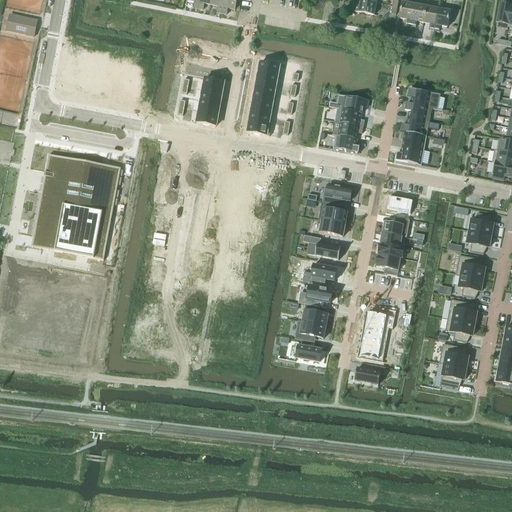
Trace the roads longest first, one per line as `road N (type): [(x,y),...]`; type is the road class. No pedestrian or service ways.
road 1 (residential): [(184,387),(224,143)]
road 2 (residential): [(511,200),(476,395)]
road 3 (residential): [(379,172),(345,365)]
road 4 (residential): [(40,105),(224,143)]
road 5 (residential): [(224,143),(379,172)]
road 6 (residential): [(379,172),(511,196)]
